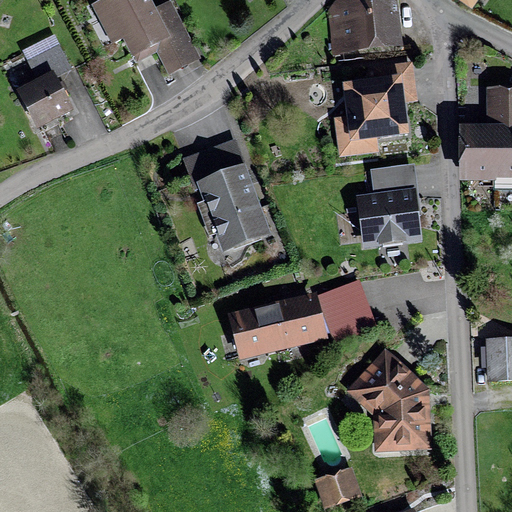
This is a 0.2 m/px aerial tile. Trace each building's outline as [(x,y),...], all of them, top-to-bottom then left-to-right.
[(160,14),(151,0),(114,0),(96,10),(117,52),(128,46),(136,66),(158,56),(173,82),(203,65),(174,7),(160,14)] [(250,0),(257,8),(267,0),(250,0)] [(399,1),(332,10),(338,59),(405,51),(399,1)] [(56,41),(27,56),(42,84),(71,69),(56,41)] [(57,80),(23,97),(43,137),(77,119),(57,80)] [(402,86),(349,91),(354,146),(409,138),(402,86)] [(492,139),(467,138),(467,180),(496,179),(496,196),(511,195),(511,96),(491,97),(492,139)] [(230,180),(221,153),(186,166),(196,195),(207,191),(229,253),(267,239),(255,204),(249,189),(244,175),(230,180)] [(414,199),(363,205),(367,246),(418,241),(414,199)] [(372,329),(356,288),(320,302),(335,343),(372,329)] [(325,337),(315,302),(237,321),(246,357),(325,337)] [(511,342),(489,343),(492,385),(511,384),(511,342)] [(427,392),(387,358),(358,392),(382,417),(383,447),(429,444),(427,392)] [(345,480),(322,488),(329,507),(352,499),(345,480)]
